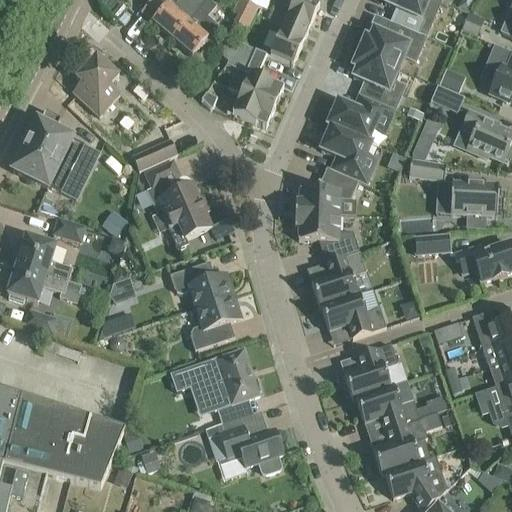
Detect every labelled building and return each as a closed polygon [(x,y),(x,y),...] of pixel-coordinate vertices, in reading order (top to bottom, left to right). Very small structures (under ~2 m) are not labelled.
[(208,2),(205,0),(191,0),(190,2),(187,0),(181,0),(177,5),(174,3),(169,9),(168,8),(165,10),(154,1),(142,15),(173,42),(208,2)] [(295,0),(283,29),(306,39),(319,9),(298,0),(295,0)] [(432,0),(387,0),(384,7),(397,13),(391,25),(417,37),(432,0)] [(192,59),(205,44),(212,35),(219,28),(209,18),(216,9),(208,2),(173,42),(192,59)] [(230,26),(247,32),(256,9),(238,2),(230,26)] [(365,40),(359,55),(401,73),(406,62),(416,66),(426,41),(391,25),(386,38),(374,33),(370,42),(365,40)] [(293,69),(306,39),(283,29),(270,59),(293,69)] [(235,54),(226,47),(219,55),(228,63),(235,54)] [(250,64),(261,68),(266,57),(255,52),(250,64)] [(396,85),(401,73),(359,55),(352,70),(357,72),(353,81),(365,86),(360,99),(396,114),(406,90),(396,85)] [(510,104),(511,104),(511,58),(507,71),(503,69),(490,98),(509,106),(510,104)] [(100,120),(106,112),(120,98),(110,89),(119,79),(96,59),(76,82),(82,87),(73,97),(100,120)] [(257,79),(261,68),(250,64),(245,75),(249,77),(245,86),(232,81),(228,91),(241,97),(275,111),(284,91),(257,79)] [(464,101),(437,89),(430,106),(431,106),(432,105),(457,116),(463,102),(464,102),(464,101)] [(205,96),(201,103),(211,112),(212,113),(217,101),(205,96)] [(266,132),(275,111),(241,97),(237,106),(231,104),(227,115),(266,132)] [(385,140),(396,115),(360,99),(354,112),(338,105),(336,110),(335,110),(333,111),(332,112),(331,113),(330,114),(329,115),(329,116),(328,118),(328,119),(328,121),(329,122),(330,124),(328,129),(331,130),(373,149),(374,147),(371,145),(375,135),(385,140)] [(410,112),(407,119),(421,124),(424,117),(410,112)] [(55,133),(61,122),(45,115),(40,125),(37,124),(12,174),(30,183),(48,192),(49,191),(61,196),(84,149),(72,144),(73,142),(55,133)] [(498,128),(470,116),(463,132),(474,137),(467,154),(486,162),(487,159),(503,166),(504,163),(507,164),(511,152),(511,151),(510,151),(511,144),(511,137),(497,131),(498,128)] [(427,124),(422,136),(434,142),(440,129),(427,124)] [(332,159),(326,172),(358,186),(368,190),(378,165),(368,161),(373,149),(331,130),(329,135),(326,136),(324,137),(323,139),(322,141),(322,143),(322,144),(322,146),(322,147),(323,149),(321,154),(332,159)] [(132,160),(139,176),(177,159),(171,143),(132,160)] [(412,163),(409,181),(444,187),(447,169),(412,163)] [(187,242),(193,239),(212,231),(205,215),(203,216),(198,204),(199,203),(192,187),(182,192),(177,181),(179,180),(173,165),(146,177),(152,192),(163,187),(168,198),(155,204),(178,253),(189,248),(187,242)] [(351,204),(358,186),(326,172),(317,193),(300,193),(299,205),(296,205),(295,218),(340,220),(340,204),(351,204)] [(452,187),(450,219),(497,221),(499,189),(452,187)] [(111,213),(100,226),(113,237),(124,224),(111,213)] [(340,236),(340,220),(295,218),(295,231),(299,232),(298,244),(318,244),(326,267),(359,256),(353,236),(340,236)] [(59,224),(55,238),(80,246),(85,232),(59,224)] [(448,238),(416,241),(417,258),(449,256),(448,238)] [(56,249),(45,245),(26,239),(17,268),(68,285),(73,271),(51,265),(56,249)] [(478,251),(457,258),(463,278),(477,274),(481,287),(511,276),(511,253),(510,246),(480,256),(478,251)] [(319,311),(359,298),(353,280),(366,276),(359,256),(326,267),(330,280),(311,286),(319,311)] [(196,312),(234,300),(226,277),(215,281),(209,265),(170,279),(175,294),(176,294),(177,296),(182,298),(190,295),(196,312)] [(68,285),(17,268),(8,297),(38,307),(43,291),(61,297),(60,301),(67,304),(67,305),(77,308),(80,298),(79,298),(81,289),(68,285)] [(116,305),(133,298),(127,282),(110,289),(116,305)] [(353,343),(386,332),(379,313),(368,317),(362,299),(359,299),(359,298),(319,311),(320,312),(321,311),(329,336),(348,330),(353,343)] [(195,355),(216,348),(235,341),(230,326),(241,322),(234,300),(196,312),(201,329),(193,332),(191,337),(192,340),(190,340),(195,355)] [(497,313),(472,321),(482,352),(511,342),(511,320),(501,324),(497,313)] [(30,316),(26,330),(52,339),(56,324),(30,316)] [(97,326),(102,341),(134,331),(129,316),(97,326)] [(458,327),(434,335),(438,348),(462,340),(458,327)] [(489,372),(498,369),(511,364),(511,342),(482,352),(489,372)] [(383,393),(392,390),(386,372),(398,368),(391,348),(357,360),(361,373),(344,378),(352,404),(383,393)] [(203,367),(171,378),(177,395),(190,391),(204,386),(213,413),(214,415),(218,414),(227,410),(231,409),(248,403),(249,403),(260,400),(259,396),(261,395),(257,383),(255,384),(253,380),(251,381),(249,373),(251,372),(244,353),(225,359),(215,363),(216,364),(203,368),(203,367)] [(511,364),(498,369),(505,389),(511,385),(511,364)] [(455,370),(445,373),(449,385),(458,382),(455,370)] [(458,382),(449,385),(453,397),(462,394),(458,382)] [(511,385),(505,389),(496,392),(506,422),(511,419),(511,385)] [(402,408),(395,389),(392,390),(383,393),(352,404),(353,404),(356,403),(364,428),(381,422),(386,435),(420,423),(413,405),(402,408)] [(493,390),(473,396),(480,419),(489,416),(494,431),(505,428),(493,390)] [(100,492),(125,433),(0,393),(0,467),(47,479),(100,492)] [(222,427),(232,424),(227,410),(218,414),(222,427)] [(261,415),(221,428),(224,436),(220,438),(228,461),(240,457),(245,471),(259,466),(262,477),(266,478),(280,474),(282,470),(278,459),(283,458),(275,433),(268,435),(261,415)] [(430,462),(424,444),(427,443),(426,436),(442,431),(437,417),(420,423),(386,435),(390,448),(373,453),(381,478),(430,462)] [(419,511),(428,511),(447,493),(436,460),(430,462),(381,478),(382,479),(385,478),(393,502),(410,497),(419,511)] [(38,511),(47,479),(0,467),(0,511),(38,511)] [(132,477),(119,471),(113,486),(126,491),(132,477)]
